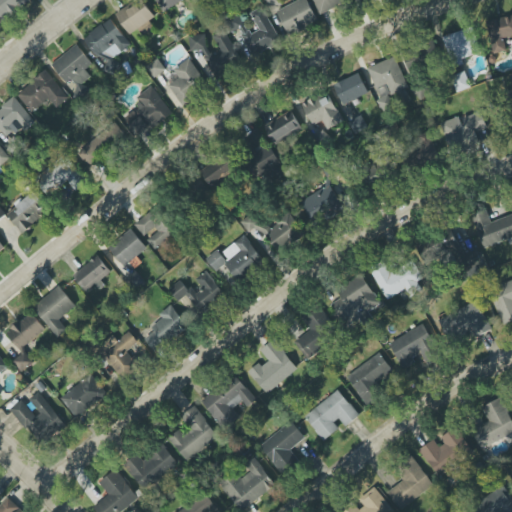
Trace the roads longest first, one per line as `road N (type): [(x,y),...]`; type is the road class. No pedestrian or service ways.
road 1 (residential): [(52,483),(335,254),(511,167)]
road 2 (residential): [(0,302),(152,173),(301,68),(447,0)]
road 3 (residential): [(295,511),(412,417),(511,359)]
